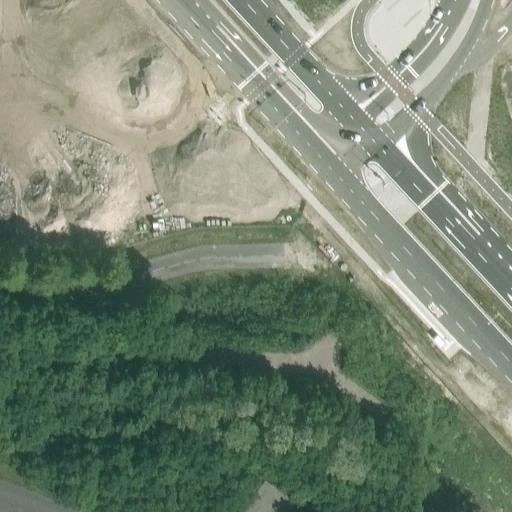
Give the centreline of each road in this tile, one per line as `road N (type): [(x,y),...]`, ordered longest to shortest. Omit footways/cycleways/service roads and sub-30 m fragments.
road 1 (unclassified): [(511,435),(344,259),(206,258),(84,286),(0,281)]
road 2 (primary): [(328,167),(511,359)]
road 3 (primary): [(174,0),(328,167)]
road 4 (primary): [(511,287),(377,145)]
road 5 (primary): [(352,118),(242,0)]
road 6 (tertiary): [(459,0),(425,47),(352,118)]
road 7 (tertiary): [(377,145),(463,50)]
